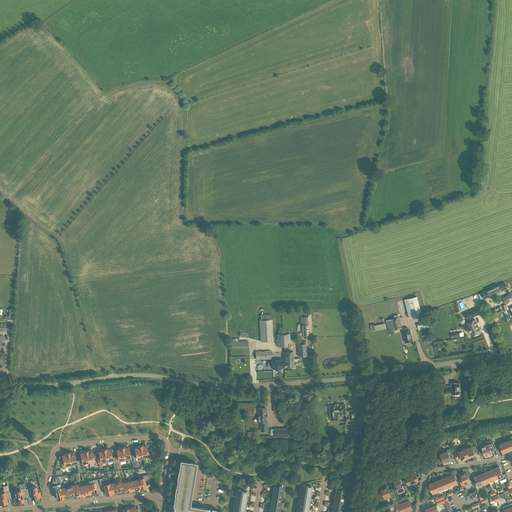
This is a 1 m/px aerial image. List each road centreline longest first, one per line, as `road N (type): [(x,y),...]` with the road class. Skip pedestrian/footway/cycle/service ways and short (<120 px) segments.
road 1 (unclassified): [(511,352),(316,383),(223,386),(150,374),(0,386)]
road 2 (residential): [(166,440),(59,446),(41,506)]
road 3 (residential): [(162,498),(41,506)]
